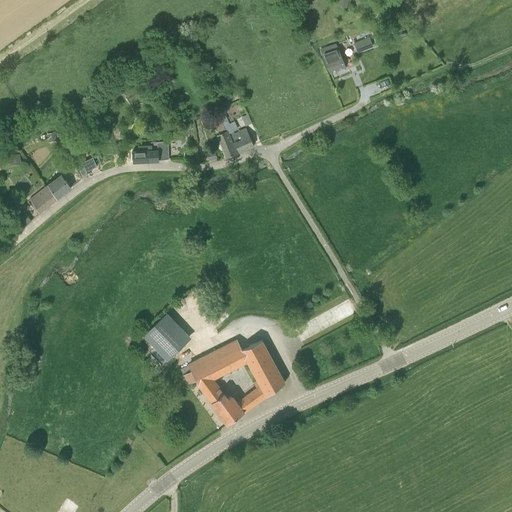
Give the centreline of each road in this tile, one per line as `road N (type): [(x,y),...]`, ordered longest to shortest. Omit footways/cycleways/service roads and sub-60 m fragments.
road 1 (tertiary): [(130,511),(230,439),(392,363)]
road 2 (residential): [(270,150),(206,166),(105,173),(0,252)]
road 3 (unclassified): [(392,363),(270,150)]
road 4 (tertiary): [(392,363),(511,306)]
